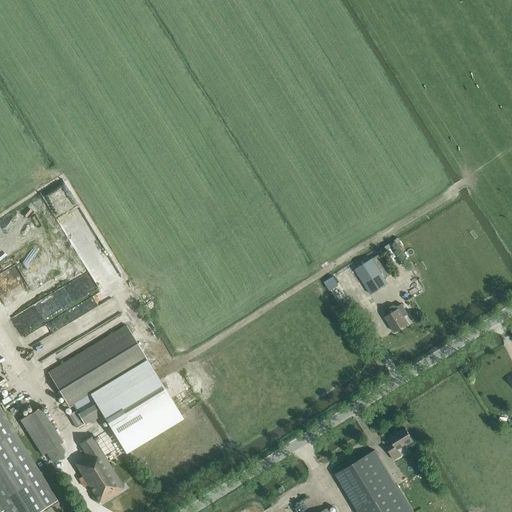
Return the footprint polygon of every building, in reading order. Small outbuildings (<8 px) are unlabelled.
[(391,242),(385,246),(385,248),(387,251),(394,247),(392,244),(391,242)] [(380,254),(372,259),(355,270),(371,294),(388,283),(385,278),(392,273),(380,254)] [(37,361),(102,327),(92,308),(94,307),(92,303),(103,297),(104,298),(112,294),(109,288),(60,313),(67,326),(29,346),(37,361)] [(385,310),(383,314),(395,332),(408,323),(403,316),(408,313),(402,303),(397,306),(393,305),(385,310)] [(126,325),(47,373),(69,408),(72,406),(75,411),(68,415),(76,429),(90,420),(92,423),(103,416),(91,396),(148,361),(126,325)] [(148,361),(91,396),(103,416),(125,451),(126,453),(183,418),(148,361)] [(0,511),(36,511),(56,500),(0,408),(0,511)] [(65,451),(60,444),(63,443),(40,408),(20,420),(42,455),(46,453),(53,464),(63,456),(65,451)] [(386,447),(394,460),(402,455),(398,450),(406,445),(406,446),(414,441),(405,427),(397,432),(396,431),(388,436),(393,443),(386,447)] [(124,488),(92,436),(79,444),(85,454),(80,458),(81,459),(74,463),(100,503),(124,488)] [(336,474),(335,474),(336,474),(358,511),(410,511),(374,451),(336,474)]
